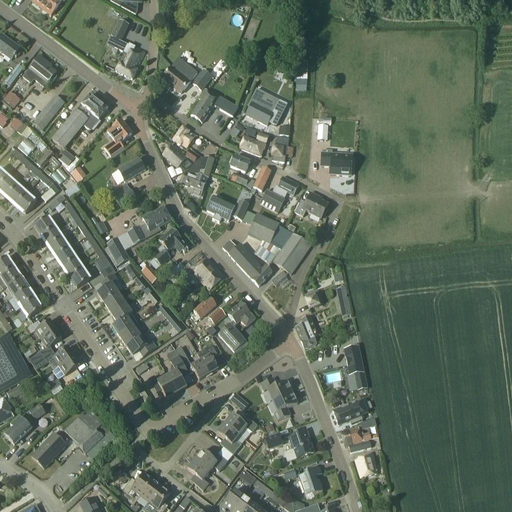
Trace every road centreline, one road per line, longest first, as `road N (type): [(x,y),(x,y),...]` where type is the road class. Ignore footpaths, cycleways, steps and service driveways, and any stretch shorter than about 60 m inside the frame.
road 1 (residential): [(287,343),(299,283),(334,198),(224,150),(157,102),(147,98),(136,109)]
road 2 (residential): [(287,343),(175,212),(136,109)]
road 3 (residential): [(0,218),(19,234),(144,427)]
road 4 (residential): [(358,511),(301,359),(287,343)]
road 5 (residential): [(136,109),(0,7)]
road 6 (residential): [(219,392),(221,403),(162,472),(137,447),(144,427)]
